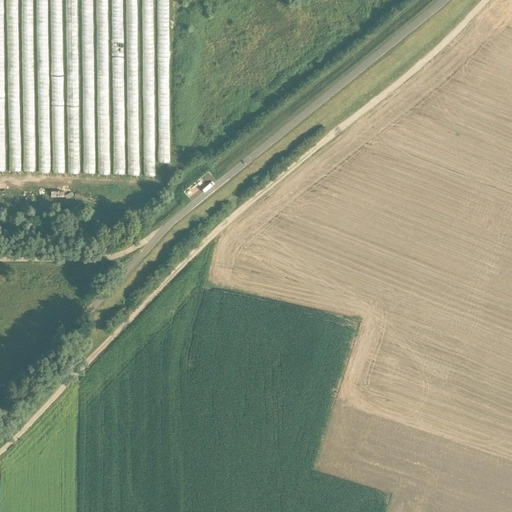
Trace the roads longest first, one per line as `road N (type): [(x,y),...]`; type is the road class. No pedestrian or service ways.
road 1 (track): [(485,0),(223,224),(72,376)]
road 2 (unclassified): [(0,450),(72,376),(95,302),(165,223)]
road 3 (track): [(145,181),(0,183)]
